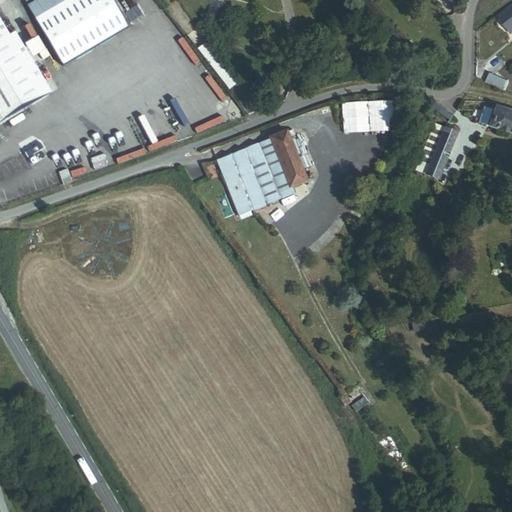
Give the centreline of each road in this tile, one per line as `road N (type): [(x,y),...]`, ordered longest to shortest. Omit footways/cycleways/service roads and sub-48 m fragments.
road 1 (unclassified): [(0,217),(338,90),(430,94)]
road 2 (secondary): [(113,511),(0,321)]
road 3 (residential): [(430,94),(456,91),(465,77),(473,0)]
